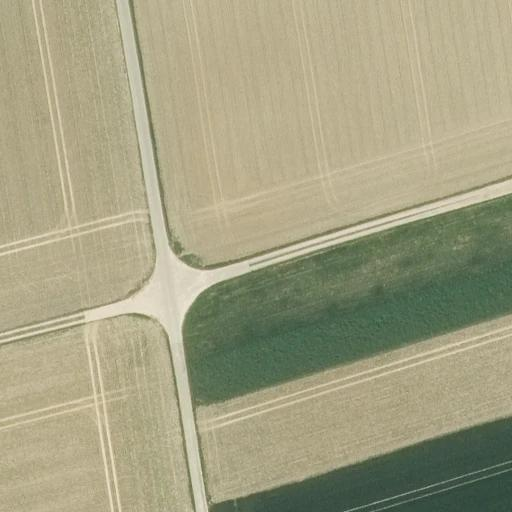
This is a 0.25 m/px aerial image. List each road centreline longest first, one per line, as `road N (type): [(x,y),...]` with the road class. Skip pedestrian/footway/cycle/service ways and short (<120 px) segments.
road 1 (track): [(511,203),(181,305)]
road 2 (track): [(130,0),(181,305)]
road 3 (track): [(181,305),(212,511)]
road 4 (track): [(181,305),(127,306),(0,339)]
